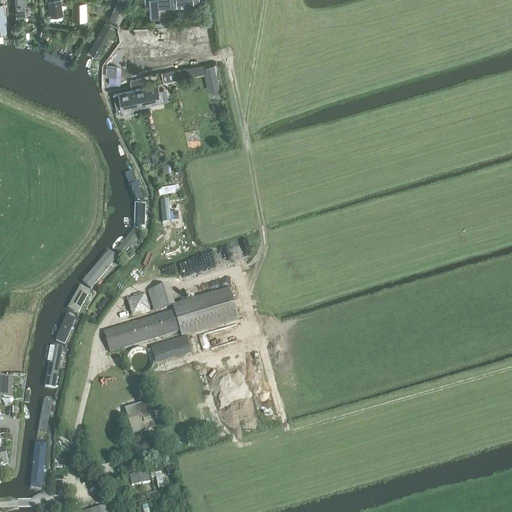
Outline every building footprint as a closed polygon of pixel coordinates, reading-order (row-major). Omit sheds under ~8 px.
[(15,0),(17,12),(25,11),(23,0),(15,0)] [(47,0),(50,17),(64,15),(61,0),(47,0)] [(114,27),(127,1),(125,0),(116,0),(106,23),(114,27)] [(157,0),(149,0),(151,19),(159,18),(157,0)] [(157,0),(159,15),(162,15),(161,9),(177,8),(176,0),(157,0)] [(176,0),(177,8),(177,9),(182,8),(182,6),(194,5),(194,3),(199,2),(199,0),(176,0)] [(72,21),(87,21),(87,2),(72,3),(72,21)] [(90,53),(98,58),(112,32),(104,28),(90,53)] [(127,41),(123,59),(129,61),(133,42),(127,41)] [(66,71),(70,62),(47,51),(43,60),(66,71)] [(197,56),(175,60),(176,67),(198,63),(197,56)] [(206,73),(209,90),(219,88),(214,63),(161,73),(163,82),(177,79),(206,73)] [(106,68),(106,76),(116,76),(116,68),(106,68)] [(161,103),(158,85),(143,88),(136,89),(139,107),(147,106),(161,103)] [(113,94),(117,112),(132,109),(139,107),(136,89),(128,91),(113,94)] [(170,163),(162,165),(163,175),(171,173),(170,163)] [(125,174),(135,203),(144,200),(133,171),(125,174)] [(180,193),(178,186),(159,189),(160,196),(180,193)] [(169,203),(162,203),(164,224),(171,223),(170,214),(169,203)] [(146,205),(136,205),(135,229),(145,229),(146,205)] [(178,213),(170,214),(171,223),(179,223),(178,213)] [(116,252),(122,257),(141,235),(134,230),(116,252)] [(84,284),(93,292),(120,259),(110,252),(84,284)] [(68,309),(78,316),(92,294),(82,287),(68,309)] [(104,332),(110,353),(180,332),(182,338),(239,320),(230,288),(175,305),(175,306),(172,306),(174,311),(104,332)] [(143,294),(134,296),(136,306),(146,303),(143,294)] [(107,299),(103,304),(108,308),(112,303),(107,299)] [(54,344),(67,348),(77,321),(65,316),(54,344)] [(45,390),(58,393),(67,352),(54,349),(45,390)] [(1,399),(13,399),(13,379),(0,378),(0,405),(1,399)] [(39,434),(49,436),(56,403),(45,400),(39,434)] [(134,433),(153,427),(146,405),(127,410),(134,433)] [(32,489),(44,490),(48,444),(36,443),(32,489)] [(176,467),(167,469),(169,476),(177,473),(176,467)] [(167,493),(162,474),(155,475),(160,494),(167,493)] [(150,482),(149,475),(129,480),(131,487),(150,482)]
